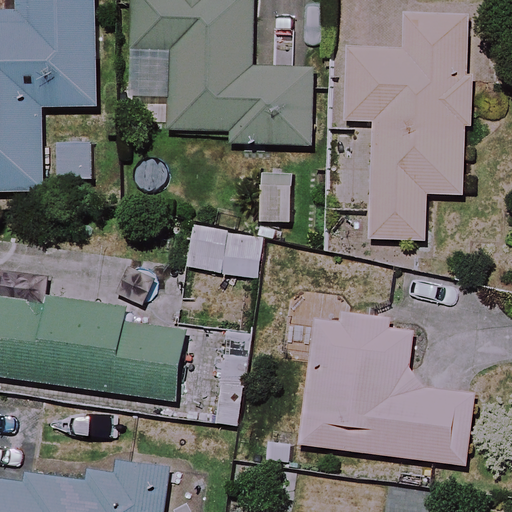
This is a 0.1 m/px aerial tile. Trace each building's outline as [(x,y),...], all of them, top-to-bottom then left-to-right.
[(103,109),(103,0),(27,0),(28,18),(0,18),(0,194),(51,194),(52,109),(103,109)] [(262,0),(139,0),(135,97),(175,99),(174,131),(237,134),(236,144),(319,148),(322,73),(260,70),(262,0)] [(480,18),(410,16),(408,52),(354,50),(352,122),(378,123),(374,241),(429,243),(430,196),(474,197),(480,18)] [(101,184),(103,145),(70,143),(67,182),(101,184)] [(299,174),(268,174),(267,224),(299,224),(299,174)] [(269,241),(201,229),(193,269),(261,282),(269,241)] [(132,313),(0,296),(0,379),(185,402),(193,333),(131,325),(132,313)] [(421,333),(322,320),(306,447),(470,467),(478,400),(413,391),(421,333)] [(180,511),(185,474),(97,464),(95,486),(32,479),(31,486),(0,482),(0,511),(180,511)]
